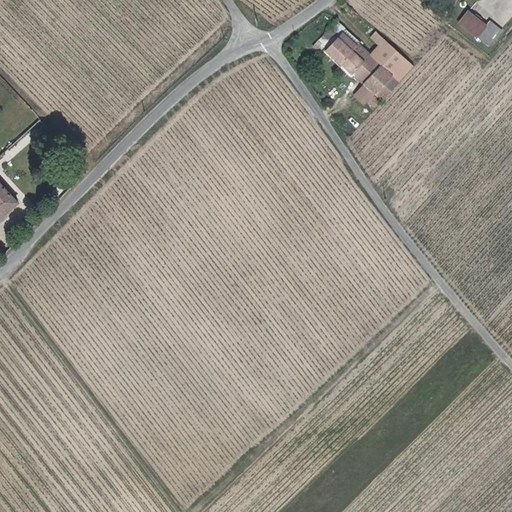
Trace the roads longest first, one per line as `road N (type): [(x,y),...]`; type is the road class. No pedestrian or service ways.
road 1 (unclassified): [(511,356),(426,262),(266,40)]
road 2 (unclassified): [(0,267),(180,90),(214,63),(266,40)]
